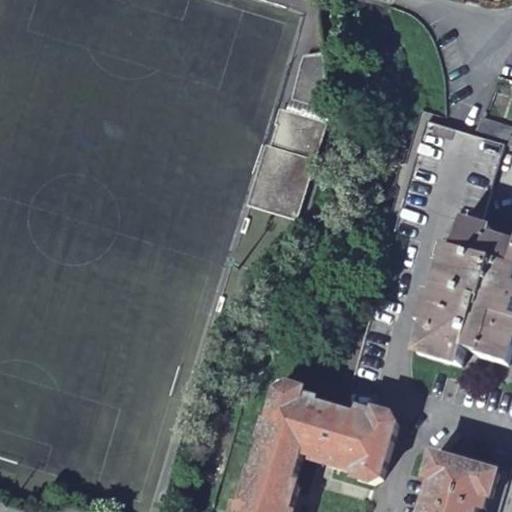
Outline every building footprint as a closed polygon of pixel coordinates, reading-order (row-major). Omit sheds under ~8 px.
[(511,66),(509,65),(503,81),(511,83),(511,66)] [(318,71),(306,69),(303,93),(315,95),(318,71)] [(269,147),(263,146),(247,203),(296,218),(323,121),(277,109),(273,122),(276,124),(269,147)] [(511,126),(486,119),(479,137),(509,146),(511,146),(511,126)] [(479,137),(459,131),(444,127),(433,124),(380,292),(405,301),(396,332),(423,340),(419,356),(472,371),(476,357),(511,367),(511,363),(511,250),(493,244),(497,231),(484,227),(509,146),(479,137)] [(260,472),(298,484),(306,455),(317,458),(319,463),(361,475),(359,480),(377,485),(386,480),(401,427),(397,419),(379,413),(378,416),(364,412),(362,418),(322,406),(323,402),(308,398),(310,392),(295,388),(284,393),(274,425),(271,424),(266,441),(269,442),(260,472)] [(480,511),(482,509),(487,511),(488,511),(492,499),(502,476),(438,456),(431,480),(435,482),(425,511),(480,511)] [(294,511),(302,488),(300,484),(298,484),(260,472),(257,471),(246,509),(242,507),(240,511),(294,511)]
